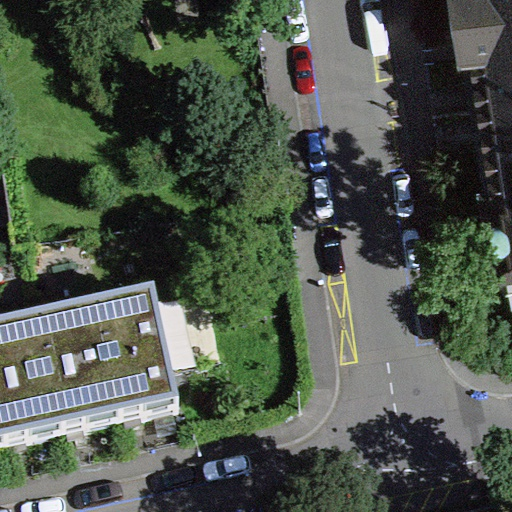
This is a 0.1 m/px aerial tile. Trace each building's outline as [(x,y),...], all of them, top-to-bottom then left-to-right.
[(511,0),(454,0),(456,9),(458,9),(462,31),(460,31),(461,40),(471,38),(511,32),(511,0)] [(480,109),(511,104),(511,32),(471,38),(471,40),(470,40),(473,59),(474,59),(474,60),(480,109)] [(491,180),(511,177),(511,104),(480,109),(482,123),(487,157),(486,157),(489,178),(490,178),(491,180)] [(511,177),(491,180),(486,181),(497,259),(511,256),(511,177)] [(94,313),(119,427),(143,421),(178,414),(154,300),(94,313)] [(36,326),(61,439),(84,434),(119,427),(94,313),(36,326)] [(0,333),(0,434),(4,452),(27,447),(61,439),(36,326),(0,333)]
